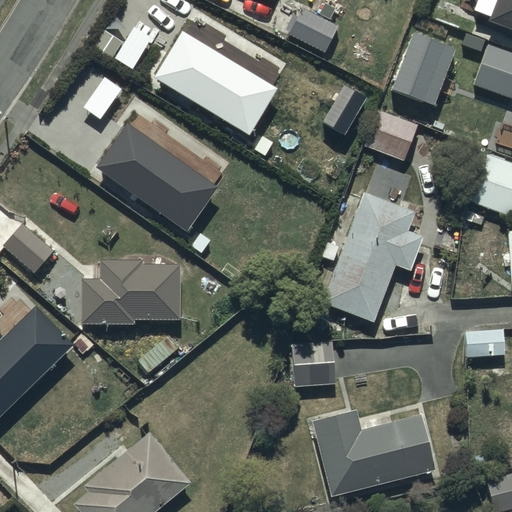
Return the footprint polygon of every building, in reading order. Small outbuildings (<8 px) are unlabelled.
[(252,0),(271,9),(275,0),(252,0)] [(511,0),(497,0),(488,27),(511,36),(511,0)] [(304,12),(289,42),(323,59),(338,28),(304,12)] [(278,97),(188,32),(157,76),(247,140),(278,97)] [(457,51),(414,35),(393,93),(436,108),(457,51)] [(511,103),(511,58),(489,50),(473,91),(511,105),(511,103)] [(367,98),(344,84),(321,123),(344,136),(367,98)] [(374,119),(362,152),(403,167),(415,133),(374,119)] [(217,192),(128,128),(96,171),(186,235),(217,192)] [(511,224),(511,169),(494,163),(476,212),(511,224)] [(413,220),(363,200),(321,311),(373,330),(394,273),(408,278),(422,243),(407,237),(413,220)] [(52,246),(20,219),(0,242),(32,269),(52,246)] [(177,263),(139,263),(139,260),(98,260),(98,279),(78,279),(78,321),(132,321),(132,318),(177,318),(177,263)] [(34,313),(0,343),(0,416),(70,353),(34,313)] [(501,330),(464,332),(465,362),(502,361),(501,330)] [(291,350),(292,386),(333,385),(331,349),(291,350)] [(311,415),(328,489),(432,465),(418,409),(358,423),(353,405),(311,415)] [(145,511),(187,476),(144,427),(83,481),(87,485),(71,500),(81,511),(145,511)] [(508,511),(511,511),(511,477),(488,485),(495,511),(508,511)]
